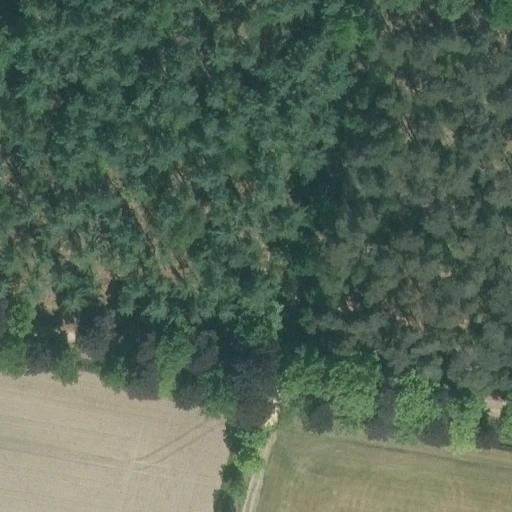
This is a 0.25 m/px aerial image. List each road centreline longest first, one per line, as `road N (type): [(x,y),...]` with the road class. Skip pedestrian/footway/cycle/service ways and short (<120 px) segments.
road 1 (track): [(276,380),(0,331)]
road 2 (track): [(511,423),(276,380)]
road 3 (track): [(276,380),(238,511)]
